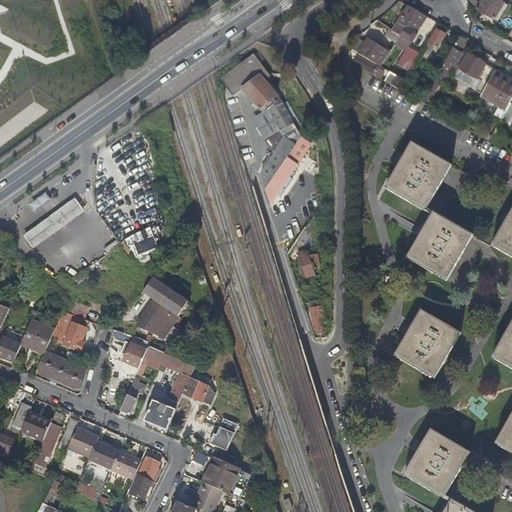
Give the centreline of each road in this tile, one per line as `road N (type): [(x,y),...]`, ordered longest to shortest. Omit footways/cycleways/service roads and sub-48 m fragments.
road 1 (residential): [(335,0),(291,38),(340,153),(340,340),(312,358),(362,511)]
road 2 (primary): [(0,192),(218,37)]
road 3 (residential): [(87,407),(187,452),(159,511)]
